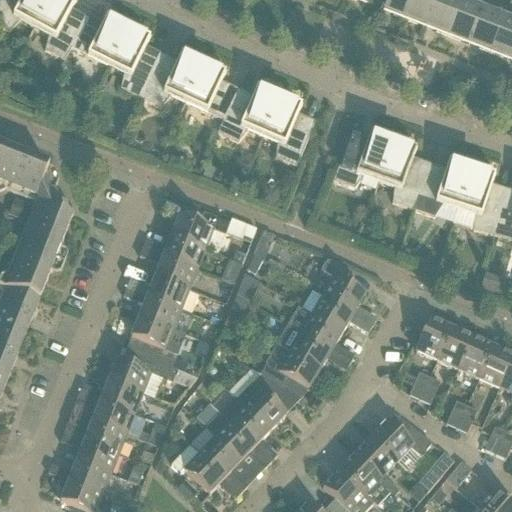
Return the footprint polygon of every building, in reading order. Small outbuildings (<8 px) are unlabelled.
[(1,0),(0,3),(0,30),(8,35),(19,24),(33,31),(49,0),(1,0)] [(49,0),(33,31),(47,39),(44,54),(63,65),(70,51),(85,23),(73,17),(72,19),(68,17),(71,12),(76,3),(70,0),(49,0)] [(387,0),(385,6),(382,14),(383,14),(384,12),(393,16),(392,18),(404,22),(412,0),(387,0)] [(412,0),(404,22),(416,27),(417,25),(426,28),(425,30),(425,31),(437,0),(412,0)] [(437,0),(425,31),(426,31),(427,29),(436,32),(435,34),(447,39),(460,5),(462,0),(437,0)] [(462,0),(460,5),(447,39),(459,43),(459,42),(468,45),(467,47),(468,47),(481,14),(485,4),(473,0),(462,0)] [(481,14),(468,47),(469,45),(478,49),(477,51),(489,55),(502,22),(506,13),(485,4),(481,14)] [(85,23),(70,51),(93,63),(108,70),(127,32),(116,26),(117,24),(107,19),(102,29),(99,34),(95,32),(97,30),(85,23)] [(510,64),(511,59),(511,25),(502,22),(489,55),(501,60),(502,58),(511,62),(510,64)] [(127,32),(108,70),(122,77),(119,93),(139,102),(159,60),(147,55),(146,57),(142,55),(145,50),(150,40),(139,35),(138,37),(127,32)] [(159,60),(139,102),(159,112),(169,100),(184,107),(202,68),(191,63),(192,60),(181,55),(177,65),(174,70),(170,68),(171,66),(159,60)] [(202,68),(184,107),(198,113),(222,124),(235,95),(223,90),(222,92),(218,90),(220,85),(225,75),(214,70),(213,73),(202,68)] [(222,124),(216,137),(237,146),(246,134),(261,140),(278,101),(267,96),(268,94),(257,89),(253,99),(250,104),(247,103),(247,101),(235,95),(222,124)] [(278,101),(261,140),(276,147),(274,162),(296,171),(311,133),(313,128),(299,122),(299,125),(295,123),(297,118),(301,108),(290,103),(289,106),(278,101)] [(70,116),(66,123),(77,128),(82,118),(75,114),(70,116)] [(87,117),(80,129),(88,133),(94,121),(87,117)] [(348,142),(332,185),(353,193),(362,180),(377,186),(392,145),(381,141),(381,139),(370,135),(367,145),(365,150),(361,149),(362,147),(350,142),(348,142)] [(132,154),(135,146),(124,142),(120,150),(132,154)] [(392,145),(377,186),(392,191),(391,206),(412,214),(427,170),(415,166),(414,168),(410,167),(412,161),(416,151),(404,147),(404,150),(392,145)] [(0,186),(35,201),(37,197),(48,170),(7,153),(0,170),(0,186)] [(427,170),(412,214),(434,221),(442,209),(457,213),(470,172),(459,169),(460,166),(448,163),(445,173),(443,178),(439,177),(440,175),(427,170)] [(54,193),(58,182),(53,172),(48,170),(37,197),(41,198),(54,193)] [(470,172),(457,213),(472,218),(472,234),(493,241),(507,196),(494,192),(493,194),(489,193),(491,188),(494,177),(483,174),(482,176),(470,172)] [(511,197),(507,196),(493,241),(511,246),(511,197)] [(45,207),(43,211),(70,222),(73,216),(68,206),(57,202),(45,207)] [(23,225),(29,209),(13,203),(7,218),(23,225)] [(70,222),(43,211),(39,210),(23,251),(54,263),(70,222)] [(224,238),(229,226),(203,216),(198,227),(179,219),(170,240),(204,254),(212,233),(224,238)] [(229,226),(224,238),(240,244),(246,229),(230,223),(229,226)] [(260,234),(254,251),(266,256),(272,239),(260,234)] [(196,274),(204,254),(170,240),(166,250),(162,260),(196,274)] [(156,258),(159,250),(145,244),(142,252),(156,258)] [(54,263),(23,251),(7,291),(38,303),(54,263)] [(153,266),(156,258),(142,252),(138,261),(153,266)] [(156,258),(153,266),(159,269),(154,281),(188,294),(196,274),(162,260),(156,258)] [(253,260),(249,267),(258,272),(262,265),(253,260)] [(327,264),(321,275),(332,282),(321,300),(352,319),(371,330),(376,322),(375,322),(357,311),(364,299),(343,287),(349,275),(339,269),(327,264)] [(223,276),(220,283),(233,289),(236,281),(223,276)] [(243,279),(235,299),(247,306),(258,287),(244,279),(243,279)] [(491,297),(495,283),(483,280),(480,294),(491,297)] [(143,290),(140,298),(180,314),(188,294),(154,281),(150,292),(143,290)] [(140,298),(143,290),(129,284),(126,292),(140,298)] [(38,303),(7,291),(6,291),(0,304),(0,311),(30,323),(32,319),(38,303)] [(137,307),(140,298),(126,292),(122,301),(137,307)] [(140,298),(137,307),(143,309),(139,319),(139,320),(138,321),(172,334),(184,339),(192,319),(180,314),(140,298)] [(321,300),(310,318),(341,337),(348,327),(366,338),(370,332),(371,330),(352,319),(321,300)] [(0,334),(22,343),(30,323),(0,311),(0,334)] [(232,311),(227,319),(235,324),(236,324),(241,316),(232,311)] [(330,356),(341,337),(310,318),(299,337),(330,356)] [(132,337),(130,342),(135,344),(131,355),(145,361),(145,362),(177,374),(182,376),(185,368),(174,364),(176,359),(184,339),(172,334),(138,321),(132,337)] [(436,365),(450,332),(429,322),(414,355),(436,365)] [(330,356),(299,337),(286,329),(275,348),(288,355),(319,374),(330,356)] [(457,374),(471,341),(450,332),(436,365),(457,374)] [(0,357),(14,363),(22,343),(0,334),(0,357)] [(477,383),(492,351),(471,341),(457,374),(477,383)] [(498,393),(511,362),(511,359),(492,351),(477,383),(498,393)] [(349,367),(354,359),(341,352),(336,359),(349,367)] [(171,372),(145,362),(145,361),(125,353),(120,366),(116,364),(107,385),(141,398),(150,377),(165,384),(171,386),(177,374),(171,372)] [(307,394),(319,374),(288,355),(276,375),(265,368),(259,379),(283,393),(289,383),(307,394)] [(0,381),(6,384),(14,363),(0,357),(0,381)] [(344,375),(349,367),(336,359),(331,367),(344,375)] [(511,362),(498,393),(511,399),(507,408),(511,410),(511,362)] [(418,405),(428,382),(418,377),(408,400),(418,405)] [(269,436),(285,419),(271,406),(283,393),(259,379),(235,403),(269,436)] [(428,409),(439,386),(428,382),(418,405),(428,409)] [(96,394),(93,402),(133,418),(141,398),(107,385),(103,397),(96,394)] [(93,402),(96,394),(82,389),(79,397),(93,402)] [(90,411),(93,402),(79,397),(76,405),(90,411)] [(93,402),(90,411),(96,413),(92,425),(125,438),(133,418),(93,402)] [(254,451),(269,436),(235,403),(234,402),(219,417),(254,451)] [(455,433),(466,410),(455,406),(445,429),(455,433)] [(466,438),(474,420),(476,415),(466,410),(455,433),(466,438)] [(205,432),(204,433),(213,441),(239,467),(248,458),(263,473),(264,473),(270,466),(259,456),(254,451),(219,417),(219,418),(205,432)] [(81,434),(77,443),(117,458),(125,438),(92,425),(87,437),(81,434)] [(431,448),(408,431),(401,439),(388,426),(386,425),(370,442),(395,467),(398,464),(409,453),(420,462),(431,448)] [(159,446),(165,431),(154,427),(148,442),(159,446)] [(77,443),(81,434),(66,429),(63,437),(77,443)] [(493,459),(504,436),(493,431),(491,436),(483,454),(493,459)] [(504,464),(511,446),(511,439),(504,436),(493,459),(504,464)] [(74,451),(77,443),(63,437),(60,445),(74,451)] [(213,441),(198,457),(224,482),(239,467),(213,441)] [(380,483),(383,480),(395,467),(370,442),(354,458),(380,483)] [(77,443),(74,451),(80,453),(76,465),(109,479),(117,458),(77,443)] [(189,448),(170,468),(180,478),(183,474),(208,498),(218,489),(233,504),(234,504),(240,498),(229,487),(224,482),(198,457),(189,448)] [(270,466),(276,460),(265,449),(259,456),(270,466)] [(426,497),(440,481),(453,466),(443,457),(417,487),(426,497)] [(380,483),(354,458),(338,475),(364,499),(377,486),(384,493),(390,487),(383,480),(380,483)] [(65,474),(61,483),(68,485),(101,499),(109,479),(76,465),(71,477),(65,474)] [(454,493),(457,491),(470,475),(460,467),(447,482),(444,485),(454,493)] [(61,483),(65,474),(50,469),(47,477),(61,483)] [(133,475),(128,486),(134,488),(138,477),(133,475)] [(364,499),(338,475),(322,492),(334,503),(326,511),(366,511),(372,507),(364,499)] [(240,498),(246,491),(235,480),(229,487),(240,498)] [(68,485),(59,506),(73,511),(110,511),(113,504),(101,499),(68,485)] [(184,485),(175,494),(188,506),(196,497),(184,485)] [(392,501),(395,498),(398,495),(390,487),(384,493),(392,501)] [(438,494),(431,502),(438,508),(445,500),(438,494)] [(511,511),(511,510),(493,495),(478,511),(511,511)]
